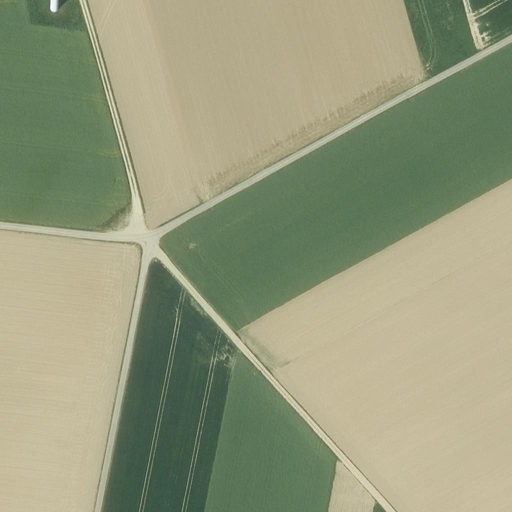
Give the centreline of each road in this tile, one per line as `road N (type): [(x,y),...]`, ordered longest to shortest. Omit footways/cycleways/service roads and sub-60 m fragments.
road 1 (track): [(511,39),(148,237)]
road 2 (track): [(389,511),(148,237)]
road 3 (track): [(95,511),(148,237)]
road 4 (track): [(148,237),(81,0)]
road 5 (track): [(148,237),(0,226)]
